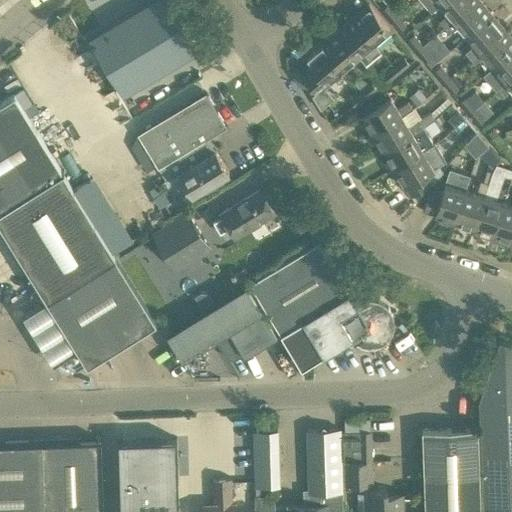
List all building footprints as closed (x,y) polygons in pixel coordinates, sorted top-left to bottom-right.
[(187,45),(183,37),(186,36),(181,27),(178,29),(160,0),(151,0),(88,37),(122,94),(195,51),(193,49),(191,50),(187,45)] [(419,0),(430,13),(438,6),(444,0),(419,0)] [(444,0),(438,6),(446,15),(439,21),(444,27),(476,0),(444,0)] [(478,0),(476,0),(444,27),(449,34),(457,28),(464,37),(491,15),(478,0)] [(388,4),(382,9),(391,20),(397,14),(388,4)] [(369,5),(352,19),(381,52),(383,51),(377,43),(391,31),(369,5)] [(397,14),(391,20),(400,31),(406,26),(397,14)] [(491,15),(464,37),(472,46),(464,53),(470,59),(504,30),(491,15)] [(352,19),(336,32),(359,58),(362,56),(368,63),(381,52),(352,19)] [(511,40),(504,30),(470,59),(475,66),(483,59),(491,68),(511,50),(511,40)] [(414,35),(408,40),(417,51),(423,46),(429,40),(421,31),(415,36),(414,35)] [(336,32),(321,45),(343,72),(359,58),(336,32)] [(311,67),(301,75),(317,93),(327,85),(343,72),(321,45),(305,59),(311,67)] [(423,46),(417,51),(426,61),(432,56),(423,46)] [(511,50),(491,68),(504,84),(511,76),(511,50)] [(404,58),(393,67),(398,73),(409,64),(404,58)] [(440,66),(434,71),(443,82),(449,77),(440,66)] [(393,67),(383,76),(387,82),(398,73),(393,67)] [(511,76),(504,84),(496,90),(501,97),(509,90),(511,93),(511,76)] [(449,77),(443,82),(452,93),(458,88),(449,77)] [(371,83),(360,92),(365,98),(376,89),(371,83)] [(206,92),(138,134),(158,168),(182,153),(207,138),(227,126),(206,92)] [(360,92),(349,101),(354,107),(365,98),(360,92)] [(14,94),(0,101),(0,188),(9,204),(62,171),(14,94)] [(393,96),(361,115),(372,133),(413,109),(412,109),(419,105),(414,98),(400,107),(393,96)] [(466,98),(461,103),(470,113),(475,108),(466,98)] [(475,108),(470,113),(478,124),(484,119),(475,108)] [(413,109),(372,133),(383,151),(423,126),(434,119),(430,113),(419,119),(413,109)] [(423,126),(383,151),(394,168),(434,144),(443,138),(439,131),(430,137),(423,126)] [(493,129),(487,134),(496,144),(502,139),(493,129)] [(182,153),(158,168),(166,180),(174,175),(188,198),(229,172),(215,150),(207,138),(182,153)] [(502,139),(496,144),(505,155),(510,150),(502,139)] [(434,144),(394,168),(411,196),(435,181),(433,178),(442,173),(438,166),(445,162),(434,144)] [(487,149),(479,157),(488,166),(483,181),(488,183),(492,173),(493,169),(495,164),(498,165),(501,162),(489,147),(487,149)] [(430,190),(423,211),(435,215),(455,221),(465,188),(470,175),(450,168),(442,193),(430,190)] [(62,171),(9,204),(0,210),(0,225),(87,365),(155,322),(116,258),(62,171)] [(465,188),(455,221),(474,227),(485,195),(488,183),(483,181),(480,180),(477,192),(465,188)] [(485,195),(474,227),(479,229),(479,232),(493,236),(504,201),(508,189),(500,187),(496,198),(485,195)] [(0,210),(9,204),(0,188),(0,210)] [(222,215),(213,221),(220,233),(230,227),(235,236),(275,213),(260,188),(220,212),(222,215)] [(511,203),(504,201),(493,236),(491,240),(500,243),(501,240),(511,244),(511,242),(511,203)] [(209,247),(199,230),(188,212),(154,233),(175,267),(209,247)] [(318,240),(249,281),(300,367),(350,337),(352,340),(353,341),(355,343),(357,344),(360,345),(362,346),(364,347),(367,347),(369,348),(372,347),(375,347),(378,346),(380,345),(382,344),(385,342),(387,341),(388,339),(390,337),(390,336),(392,334),(393,331),(393,329),(394,326),(394,324),(394,321),(394,319),(393,316),(392,313),(390,311),(389,309),(387,307),(385,305),(383,303),(381,302),(378,301),(376,300),(373,299),(371,299),(368,299),(365,300),(363,300),(360,301),(354,305),(347,293),(349,292),(318,240)] [(246,284),(166,332),(182,358),(214,339),(225,358),(230,355),(233,360),(243,354),(244,355),(277,335),(246,284)] [(479,427),(478,427),(481,507),(511,505),(511,340),(499,336),(478,399),(479,427)] [(478,427),(422,429),(424,511),(480,511),(480,507),(481,507),(478,427)] [(309,504),(281,506),(281,507),(286,506),(286,511),(342,511),(341,461),(342,461),(341,431),(340,431),(340,428),(307,429),(309,504)] [(370,430),(341,431),(342,461),(345,461),(371,460),(370,430)] [(213,505),(203,505),(203,511),(235,511),(235,504),(232,504),(231,479),(236,479),(234,431),(206,432),(208,480),(212,480),(213,505)] [(277,431),(253,431),(255,471),(279,470),(277,431)] [(178,437),(148,438),(149,483),(180,482),(179,460),(179,458),(178,447),(178,437)] [(148,438),(117,439),(118,462),(119,484),(149,483),(148,438)] [(104,511),(101,439),(37,441),(39,511),(104,511)] [(0,511),(39,511),(37,441),(0,442),(0,511)] [(371,460),(345,461),(346,485),(372,484),(371,460)] [(149,483),(119,484),(119,507),(180,505),(180,482),(149,483)] [(386,489),(364,489),(365,511),(403,511),(403,493),(386,494),(386,489)]
